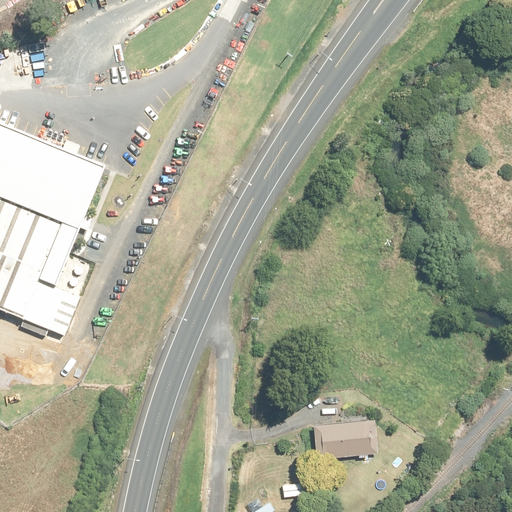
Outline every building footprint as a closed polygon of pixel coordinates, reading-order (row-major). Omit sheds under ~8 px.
[(0,304),(41,322),(109,156),(0,110),(0,304)] [(370,421),(306,427),(310,461),(373,455),(370,421)] [(250,455),(242,450),(231,468),(239,473),(250,455)] [(301,485),(280,486),(280,499),(302,498),(301,485)] [(240,511),(243,489),(232,488),(230,511),(240,511)] [(276,491),(263,491),(262,507),(275,507),(276,491)]
